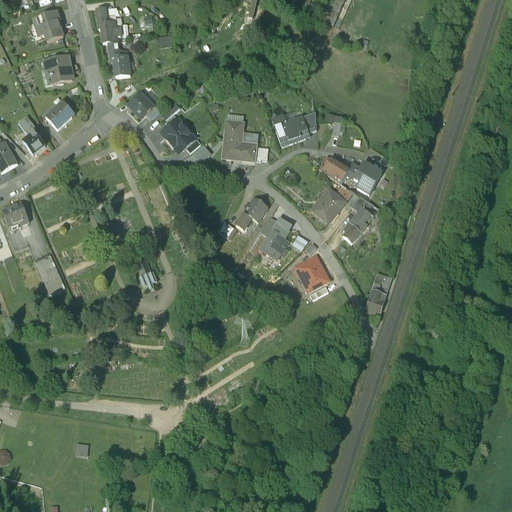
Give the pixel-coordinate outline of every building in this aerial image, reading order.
[(95,1),(97,15),(105,14),(103,0),(95,1)] [(55,4),(34,11),(38,22),(41,21),(46,35),(62,29),(57,14),(59,14),(55,4)] [(152,17),(151,4),(143,5),(144,18),(152,17)] [(108,34),(115,33),(115,28),(116,28),(115,19),(114,19),(113,13),(105,14),(97,15),(97,20),(100,20),(101,35),(108,34)] [(170,23),(155,25),(157,35),(171,33),(170,23)] [(108,34),(109,48),(117,47),(115,33),(108,34)] [(117,47),(109,48),(110,53),(112,53),(114,67),(128,66),(127,61),(128,61),(127,52),(126,52),(125,46),(117,47)] [(69,48),(42,53),(44,63),(48,62),(51,78),(71,74),(68,58),(71,58),(69,48)] [(78,77),(66,83),(70,90),(81,84),(78,77)] [(138,84),(126,96),(140,109),(145,104),(152,97),(151,97),(138,84)] [(161,106),(165,110),(172,103),(184,93),(180,88),(161,105),(161,106)] [(61,95),(45,110),(56,122),(73,107),(61,95)] [(152,97),(145,104),(149,109),(158,100),(153,95),(151,97),(152,97)] [(315,115),(314,99),(301,103),(307,118),(315,115)] [(281,101),(270,105),(280,132),(308,122),(307,118),(301,103),(301,102),(285,108),(284,108),(281,101)] [(165,110),(163,111),(167,116),(176,108),(172,103),(165,110)] [(337,121),(340,107),(332,106),(330,119),(337,121)] [(185,118),(176,108),(167,116),(159,123),(164,128),(168,133),(185,118)] [(239,130),(241,110),(225,108),(221,146),(252,149),(252,148),(254,136),(254,131),(239,130)] [(34,127),(33,126),(36,124),(25,110),(17,116),(28,130),(22,135),(32,147),(43,139),(38,133),(41,131),(36,125),(34,127)] [(185,118),(168,133),(172,138),(177,143),(194,129),(185,118)] [(199,133),(195,129),(184,138),(188,142),(199,133)] [(191,143),(199,152),(210,142),(202,133),(191,143)] [(254,136),(252,148),(259,149),(259,147),(265,147),(266,136),(260,135),(260,136),(254,136)] [(0,137),(0,165),(16,157),(3,136),(0,137)] [(347,154),(328,144),(323,152),(320,150),(317,155),(339,170),(343,163),(348,155),(347,154)] [(380,157),(362,146),(359,151),(352,163),(358,167),(355,172),(368,179),(380,157)] [(359,151),(352,147),(351,147),(347,154),(348,155),(343,163),(344,163),(345,160),(346,161),(347,160),(351,163),(352,163),(359,151)] [(317,191),(315,189),(309,196),(327,209),(344,188),(329,176),(317,191)] [(357,198),(364,188),(357,183),(350,193),(357,198)] [(241,215),(248,205),(257,210),(267,194),(252,185),(235,212),(241,215)] [(367,186),(364,188),(357,198),(349,208),(348,207),(342,215),(345,218),(342,222),(350,228),(365,209),(363,208),(369,199),(366,197),(371,189),(367,186)] [(20,195),(1,202),(7,218),(18,214),(19,217),(27,213),(20,195)] [(275,207),(265,223),(257,235),(270,244),(278,231),(283,235),(287,229),(282,225),(291,212),(277,203),(275,207)] [(258,219),(265,223),(275,207),(268,203),(258,219)] [(223,209),(216,219),(225,226),(233,216),(223,209)] [(290,230),(300,236),(306,226),(296,220),(290,230)] [(278,231),(270,244),(276,247),(283,235),(278,231)] [(314,242),(293,253),(297,260),(301,258),(306,268),(303,270),(307,278),(328,266),(314,242)] [(33,251),(47,284),(63,277),(49,244),(33,251)] [(142,246),(133,250),(139,265),(136,266),(140,276),(145,274),(147,278),(152,276),(150,272),(155,270),(151,260),(148,261),(142,246)] [(391,261),(384,259),(382,265),(383,265),(382,267),(388,269),(391,261)] [(373,263),(371,271),(377,273),(379,265),(377,264),(373,263)] [(327,277),(324,272),(308,281),(311,286),(327,277)] [(365,293),(366,296),(370,297),(371,294),(379,297),(382,286),(378,285),(380,277),(376,276),(370,274),(365,293)] [(0,436),(0,450),(4,453),(10,442),(0,436)]
